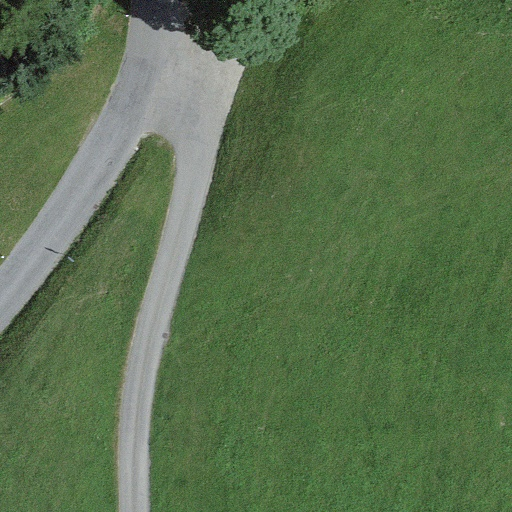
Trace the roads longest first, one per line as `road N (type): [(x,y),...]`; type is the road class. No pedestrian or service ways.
road 1 (unclassified): [(133,511),(139,379),(201,159),(198,112),(177,84),(144,72)]
road 2 (tertiary): [(0,306),(90,184),(144,72)]
